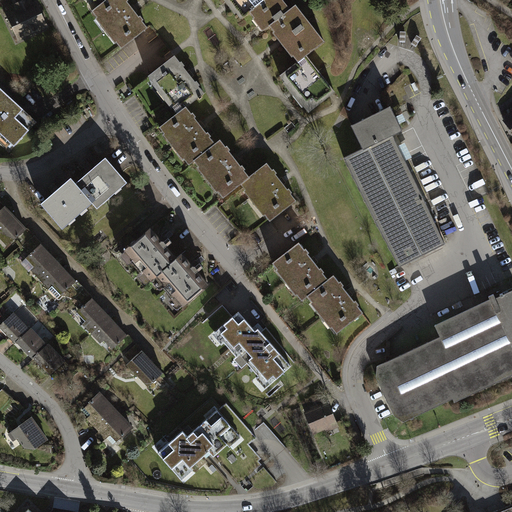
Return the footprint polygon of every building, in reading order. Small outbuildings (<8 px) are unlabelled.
[(4,0),(1,2),(18,39),(48,25),(36,0),(32,0),(31,1),(30,0),(4,0)] [(91,0),(96,5),(92,7),(120,47),(149,25),(129,0),(91,0)] [(220,0),(235,19),(240,14),(256,33),(261,30),(288,64),(272,78),(303,116),(330,94),(300,57),(317,44),(287,7),(282,11),(273,0),(220,0)] [(174,53),(147,74),(176,112),(186,105),(205,90),(174,53)] [(0,85),(0,134),(14,147),(38,120),(0,85)] [(389,104),(349,123),(360,147),(345,154),(397,263),(442,242),(391,134),(401,129),(389,104)] [(176,112),(159,125),(186,162),(193,157),(221,196),(239,183),(267,221),(297,200),(268,161),(250,174),(222,136),(214,142),(186,105),(176,112)] [(511,111),(502,120),(511,133),(511,111)] [(71,174),(40,200),(63,227),(92,200),(97,206),(128,180),(105,153),(76,180),(71,174)] [(5,204),(0,209),(0,238),(7,245),(27,227),(5,204)] [(150,223),(125,247),(152,278),(158,273),(184,304),(210,281),(183,250),(177,254),(150,223)] [(301,239),(273,260),(301,298),(308,293),(334,329),(363,309),(336,272),(329,277),(301,239)] [(41,242),(22,261),(57,298),(77,279),(41,242)] [(438,338),(374,366),(398,423),(511,374),(511,290),(433,325),(438,338)] [(92,296),(77,312),(85,320),(82,324),(100,343),(103,340),(112,349),(128,333),(92,296)] [(255,327),(240,309),(214,331),(223,341),(225,339),(238,355),(236,357),(243,366),(248,362),(259,375),(256,377),(266,388),(293,364),(259,324),(255,327)] [(14,311),(0,325),(0,327),(14,344),(16,342),(32,359),(34,358),(50,375),(66,359),(49,341),(47,343),(31,325),(29,327),(14,311)] [(143,348),(126,365),(148,387),(163,371),(143,348)] [(96,428),(116,408),(99,390),(89,401),(90,402),(85,407),(91,414),(86,419),(96,428)] [(329,400),(305,411),(314,434),(326,429),(326,432),(340,426),(329,400)] [(304,417),(299,407),(291,410),(296,421),(304,417)] [(116,408),(96,428),(99,431),(96,435),(102,441),(111,435),(117,442),(134,426),(116,408)] [(239,433),(217,409),(189,435),(183,428),(157,452),(181,479),(194,468),(191,465),(209,448),(215,454),(239,433)] [(32,415),(7,433),(13,441),(17,438),(23,448),(33,449),(49,438),(32,415)] [(37,511),(25,501),(14,511),(64,511),(60,508),(56,511),(37,511)]
